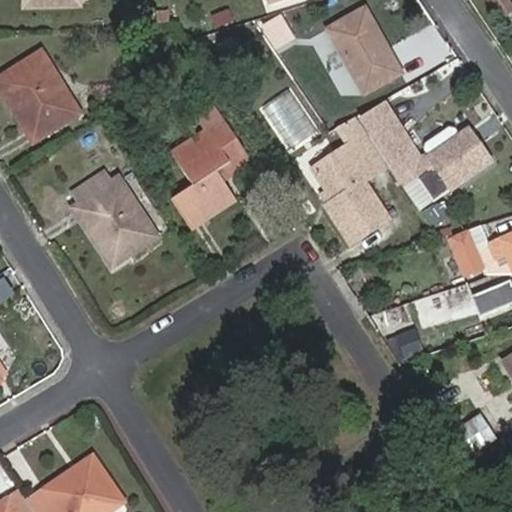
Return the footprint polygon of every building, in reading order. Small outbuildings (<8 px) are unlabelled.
[(503,19),(511,12),(511,5),(508,0),(484,0),(495,16),(500,14),(503,19)] [(363,96),(403,74),(366,6),(325,28),(363,96)] [(0,91),(32,143),(81,113),(71,98),(67,101),(47,70),(52,67),(42,50),(0,76),(0,91)] [(291,73),(303,65),(305,63),(299,54),(285,63),(291,73)] [(328,126),(348,113),(335,93),(327,98),(303,65),(291,73),(328,126)] [(236,200),(221,176),(260,151),(222,94),(198,110),(207,125),(169,149),(192,185),(171,198),(190,229),(236,200)] [(383,100),(358,117),(367,131),(369,134),(393,116),(383,100)] [(460,133),(413,164),(396,139),(405,133),(393,116),(369,134),(384,158),(388,163),(397,178),(410,169),(416,178),(419,177),(435,201),(493,162),(480,143),(471,150),(460,133)] [(480,143),(469,127),(460,133),(471,150),(480,143)] [(388,218),(365,179),(372,174),(368,169),(384,158),(369,134),(367,131),(313,167),(327,190),(333,199),(327,202),(325,203),(350,243),(388,218)] [(372,174),(388,163),(384,158),(368,169),(372,174)] [(104,169),(80,185),(87,197),(112,181),(104,169)] [(111,268),(158,237),(147,221),(142,224),(124,196),(129,193),(119,177),(112,181),(87,197),(71,208),(111,268)] [(327,190),(322,194),(327,202),(333,199),(327,190)] [(147,221),(129,193),(124,196),(142,224),(147,221)] [(448,239),(452,248),(474,237),(471,228),(469,228),(448,239)] [(511,271),(511,232),(478,247),(474,237),(452,248),(451,248),(463,277),(486,268),(485,265),(506,256),(511,271)] [(351,281),(361,278),(358,267),(347,270),(351,281)] [(14,277),(0,284),(0,305),(23,293),(14,277)] [(511,356),(503,362),(511,377),(511,356)] [(0,378),(1,380),(8,375),(0,362),(0,378)] [(463,464),(498,440),(483,417),(448,441),(463,464)] [(111,511),(126,502),(93,454),(44,488),(59,509),(54,511),(111,511)] [(44,488),(25,501),(30,510),(31,511),(54,511),(59,509),(44,488)] [(25,501),(19,493),(9,499),(17,511),(27,511),(30,510),(25,501)] [(31,511),(30,510),(27,511),(17,511),(9,499),(0,505),(0,511),(31,511)]
